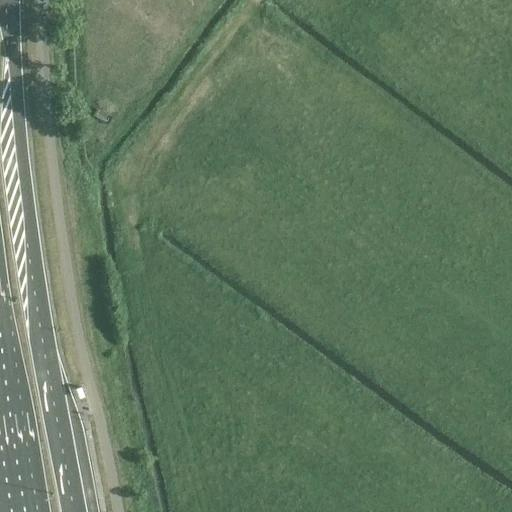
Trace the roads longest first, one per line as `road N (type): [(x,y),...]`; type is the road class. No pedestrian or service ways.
road 1 (primary): [(76,511),(21,148),(14,0)]
road 2 (primary): [(0,333),(23,511)]
